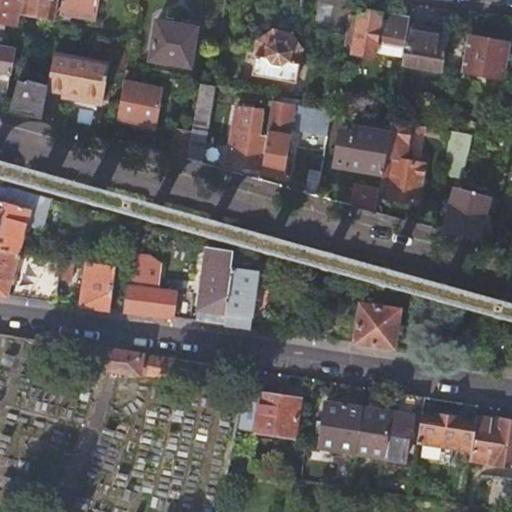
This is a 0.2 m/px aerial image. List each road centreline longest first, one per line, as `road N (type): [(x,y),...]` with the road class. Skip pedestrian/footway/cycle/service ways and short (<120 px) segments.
road 1 (residential): [(511,282),(0,142)]
road 2 (residential): [(0,311),(511,387)]
